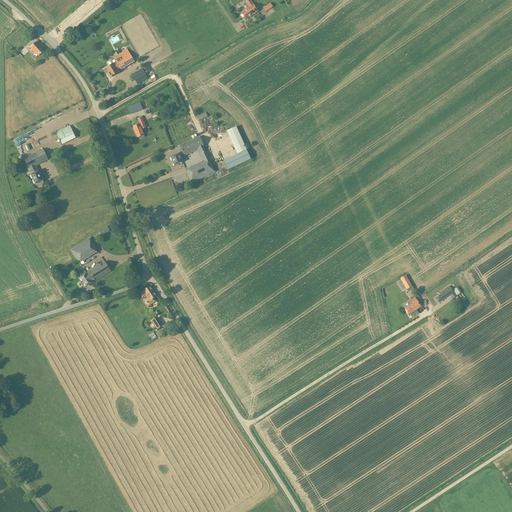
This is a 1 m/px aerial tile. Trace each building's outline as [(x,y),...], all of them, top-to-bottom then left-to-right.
[(245,20),(258,11),(250,0),(244,0),(250,7),(241,13),(245,20)] [(270,3),(263,8),(266,12),(273,7),(270,3)] [(38,56),(44,51),(36,42),(30,47),(32,49),(30,51),(32,53),(34,51),(38,56)] [(113,64),(111,61),(110,60),(108,61),(108,62),(110,66),(106,68),(109,72),(107,73),(110,78),(111,77),(118,73),(117,70),(120,68),(134,60),(128,49),(114,57),(117,62),(113,64)] [(137,84),(148,78),(142,68),(132,75),(137,84)] [(129,109),(131,116),(137,114),(136,110),(135,107),(129,109)] [(199,121),(208,117),(206,113),(197,117),(199,121)] [(138,119),(139,122),(136,124),(135,123),(135,122),(132,124),(135,132),(137,132),(137,133),(138,134),(140,139),(145,137),(142,129),(146,128),(142,117),(138,119)] [(62,145),(76,138),(70,125),(56,132),(62,145)] [(227,131),(238,154),(224,160),(228,170),(251,159),(237,127),(227,131)] [(192,183),(215,172),(204,148),(205,148),(200,137),(180,146),(182,151),(179,152),(179,153),(171,157),(174,166),(183,162),(181,157),(197,150),(203,163),(187,171),(192,183)] [(30,168),(33,174),(31,175),(35,184),(36,184),(36,185),(37,186),(38,186),(39,186),(39,187),(40,186),(41,186),(42,186),(42,185),(43,185),(43,184),(43,183),(43,182),(43,181),(38,171),(37,172),(34,166),(48,159),(43,150),(24,159),(29,169),(30,168)] [(99,231),(102,236),(110,231),(107,226),(99,231)] [(81,263),(98,252),(96,250),(97,249),(90,238),(90,237),(76,246),(77,246),(71,250),(78,261),(79,260),(81,263)] [(99,279),(111,271),(105,262),(86,274),(86,273),(80,277),(86,287),(96,280),(96,281),(99,279)] [(400,279),(406,289),(408,292),(414,289),(412,286),(406,276),(400,279)] [(142,297),(145,300),(148,306),(155,301),(153,298),(157,296),(150,286),(144,291),(140,293),(142,297)] [(449,295),(448,293),(445,289),(440,292),(442,294),(435,298),(438,303),(449,295)] [(448,293),(449,295),(455,305),(461,301),(463,299),(459,294),(457,296),(453,290),(448,293)] [(413,316),(417,314),(414,311),(416,310),(421,307),(415,298),(411,300),(413,303),(405,308),(408,315),(409,314),(411,313),(413,316)] [(157,329),(163,325),(157,317),(152,321),(157,329)]
